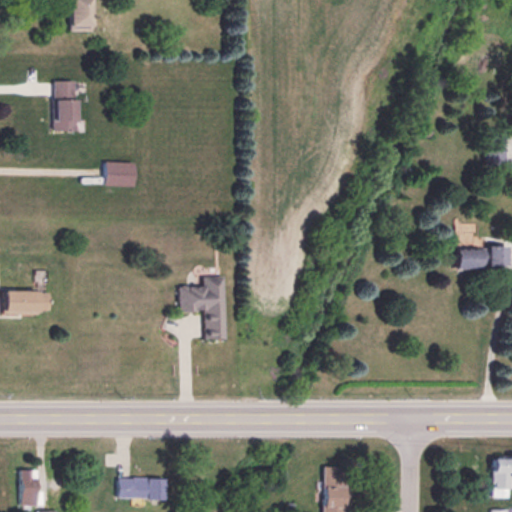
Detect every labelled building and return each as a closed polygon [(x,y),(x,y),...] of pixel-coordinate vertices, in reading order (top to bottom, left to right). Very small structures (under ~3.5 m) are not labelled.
[(63,0),(63,31),(85,31),(84,0),(63,0)] [(48,133),(69,133),(69,83),(48,83),(48,133)] [(481,166),(501,166),(501,131),(481,131),(481,166)] [(100,188),(130,188),(130,164),(100,164),(100,188)] [(501,247),(449,247),(449,268),(501,268),(501,247)] [(219,277),(198,277),(198,287),(174,287),(175,312),(199,312),(200,339),(220,339),(219,277)] [(0,314),(45,314),(45,292),(0,292),(0,314)] [(488,498),(508,498),(508,477),(511,477),(511,456),(488,457),(488,498)] [(339,511),(339,467),(318,467),(318,511),(339,511)] [(34,469),(15,469),(15,505),(34,505),(34,469)] [(158,478),(113,478),(113,499),(158,499),(158,478)]
